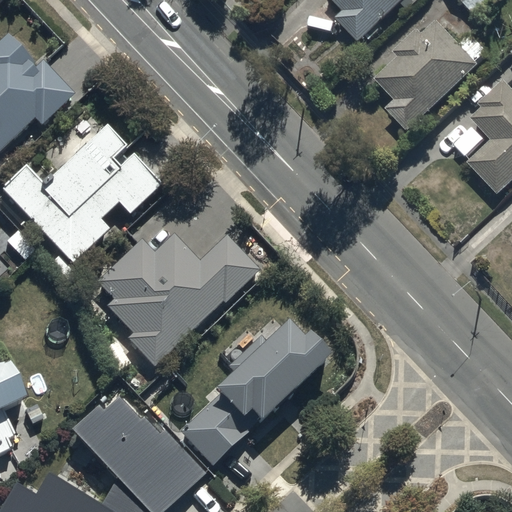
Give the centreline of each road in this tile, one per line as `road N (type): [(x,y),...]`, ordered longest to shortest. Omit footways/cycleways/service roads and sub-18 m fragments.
road 1 (tertiary): [(130,0),(476,361)]
road 2 (residential): [(476,361),(339,511)]
